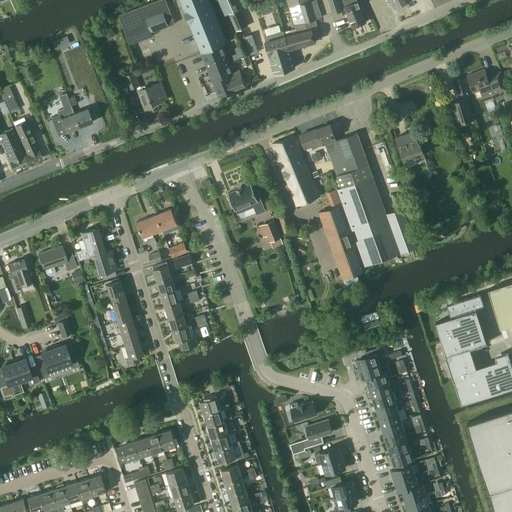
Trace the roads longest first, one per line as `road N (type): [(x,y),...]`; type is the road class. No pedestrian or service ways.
road 1 (unclassified): [(0,189),(470,0)]
road 2 (residential): [(178,168),(194,205),(210,216),(261,368),(277,380),(348,398),(383,511)]
road 3 (tertiary): [(178,168),(511,31)]
road 4 (residential): [(212,511),(112,193)]
road 5 (residential): [(127,511),(109,458),(0,491)]
road 6 (tertiary): [(0,241),(112,193)]
